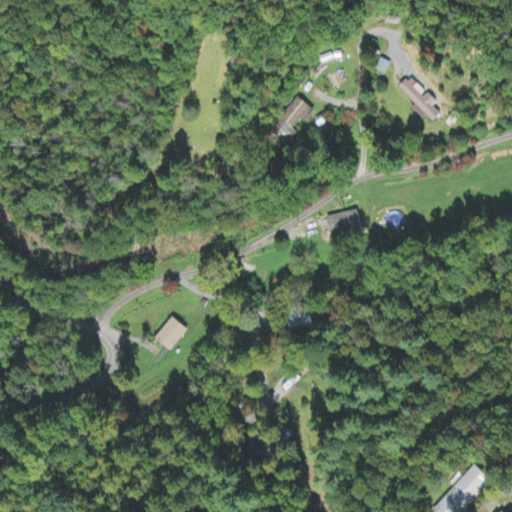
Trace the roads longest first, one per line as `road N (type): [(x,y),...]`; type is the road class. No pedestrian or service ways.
road 1 (residential): [(91,334),(145,282),(380,170),(511,148)]
road 2 (residential): [(0,408),(89,400),(120,355),(12,293),(0,275)]
